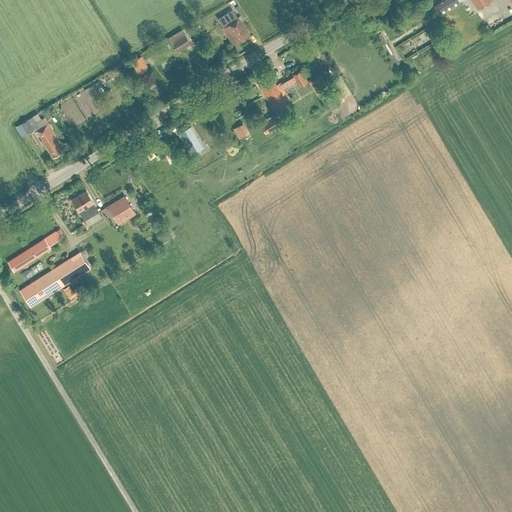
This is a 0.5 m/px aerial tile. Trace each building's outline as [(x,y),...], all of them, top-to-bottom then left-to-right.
[(430,0),(437,10),(452,0),(472,0),(477,7),(488,0),(430,0)] [(227,25),(222,28),(232,44),(236,41),(237,41),(248,35),(237,16),(226,23),(227,25)] [(390,27),(385,29),(390,39),(394,37),(390,27)] [(176,52),(190,43),(183,32),(169,41),(176,52)] [(403,62),(409,58),(399,44),(394,47),(403,62)] [(130,61),(138,75),(149,69),(141,54),(130,61)] [(299,86),(308,81),(300,68),(292,74),(293,76),(279,83),(279,82),(276,84),(270,76),(258,84),(272,107),(288,97),(283,88),(296,80),(299,86)] [(308,81),(317,96),(330,88),(320,74),(308,81)] [(90,98),(100,92),(104,89),(101,85),(97,88),(93,82),(84,89),(90,98)] [(342,94),(336,83),(329,87),(335,98),(342,94)] [(35,128),(36,130),(42,139),(40,140),(42,145),(44,143),(52,157),(61,152),(56,143),(59,141),(48,123),(43,115),(39,118),(35,113),(20,123),(20,124),(15,127),(21,136),(35,128)] [(276,114),(259,124),(265,133),(282,123),(276,114)] [(249,133),(242,122),(233,128),(239,139),(249,133)] [(190,154),(202,147),(190,125),(177,132),(190,154)] [(78,211),(84,219),(98,210),(93,202),(86,190),(71,199),(78,211)] [(123,195),(106,205),(116,221),(133,211),(123,195)] [(51,248),(49,245),(65,235),(59,227),(43,237),(7,261),(14,272),(51,248)] [(31,306),(90,268),(80,251),(20,289),(31,306)] [(69,298),(85,288),(82,283),(72,289),(69,284),(63,288),(69,298)]
